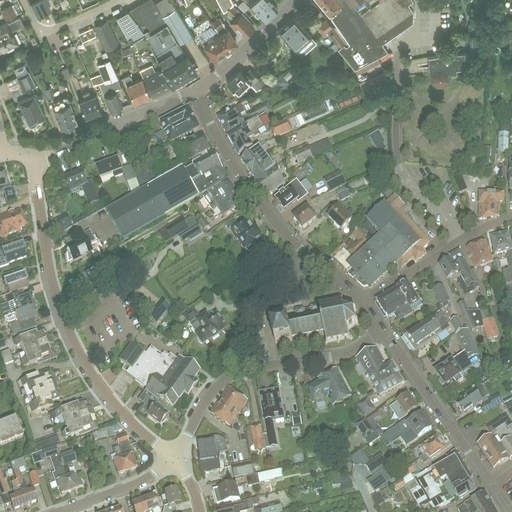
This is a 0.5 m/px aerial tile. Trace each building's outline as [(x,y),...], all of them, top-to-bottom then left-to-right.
[(42,0),(41,0),(31,5),(37,18),(49,12),(42,0)] [(161,67),(172,86),(196,71),(190,62),(179,44),(154,4),(152,0),(145,0),(127,11),(143,31),(161,67)] [(217,0),(223,11),(225,9),(234,19),(230,24),(236,30),(237,30),(243,36),(254,26),(242,13),(241,13),(237,9),(236,10),(231,4),(233,3),(231,0),(217,0)] [(249,7),(263,22),(270,15),(256,0),(249,7)] [(277,9),(269,0),(256,0),(270,15),(277,9)] [(330,16),(341,6),(336,0),(315,0),(329,17),(330,16)] [(330,16),(349,44),(362,35),(378,57),(387,52),(382,44),(412,23),(413,11),(408,4),(413,1),(412,0),(336,0),(341,6),(330,16)] [(503,10),(503,0),(495,0),(495,7),(503,10)] [(197,44),(171,2),(158,10),(179,44),(184,52),(197,44)] [(6,21),(16,15),(11,4),(0,10),(6,21)] [(128,40),(140,33),(143,31),(127,11),(116,17),(128,40)] [(278,30),(295,50),(298,50),(302,46),(302,44),(311,36),(294,16),(278,30)] [(0,53),(5,51),(4,50),(17,44),(11,31),(23,25),(19,17),(6,23),(0,25),(0,53)] [(219,35),(228,48),(236,43),(222,23),(219,18),(211,23),(220,35),(219,35)] [(339,47),(339,48),(344,44),(344,45),(345,44),(340,36),(333,27),(325,18),(321,22),(320,21),(315,26),(323,36),(328,31),(330,34),(329,35),(334,41),(339,47)] [(103,47),(105,50),(119,44),(108,20),(94,26),(103,47)] [(228,48),(219,35),(216,31),(210,24),(197,34),(202,41),(203,40),(206,44),(204,46),(213,59),(228,48)] [(511,32),(495,31),(494,31),(493,36),(495,37),(495,39),(511,41),(511,32)] [(354,70),(378,57),(362,35),(349,44),(346,47),(344,44),(338,49),(354,70)] [(83,53),(91,49),(87,42),(79,46),(83,53)] [(93,51),(85,54),(88,65),(97,63),(93,51)] [(446,80),(446,73),(456,73),(456,69),(465,69),(464,53),(448,54),(428,57),(429,74),(431,74),(432,81),(437,85),(442,85),(446,80)] [(98,63),(99,64),(105,82),(102,83),(103,86),(101,86),(110,111),(121,107),(122,107),(118,96),(121,95),(119,89),(120,88),(121,88),(117,76),(109,59),(104,61),(98,63)] [(161,67),(158,63),(141,72),(152,95),(170,86),(159,68),(161,67)] [(258,77),(251,69),(245,75),(240,70),(227,83),(238,94),(251,82),(253,83),(254,82),(260,87),(270,81),(262,73),(258,77)] [(45,115),(32,87),(36,86),(29,71),(16,77),(20,86),(18,86),(19,88),(11,92),(15,101),(17,100),(26,118),(24,119),(26,125),(27,126),(30,127),(33,128),(36,126),(37,125),(38,122),(38,120),(37,119),(45,115)] [(287,79),(292,75),(289,71),(284,76),(287,79)] [(133,83),(130,75),(123,78),(134,102),(150,95),(143,79),(133,83)] [(48,98),(54,96),(51,86),(44,89),(48,98)] [(87,117),(87,119),(93,116),(92,115),(101,111),(95,95),(91,96),(89,91),(82,93),(84,99),(79,101),(85,117),(87,117)] [(61,130),(77,124),(67,97),(53,102),(56,109),(54,110),(61,130)] [(292,131),(300,128),(299,127),(331,114),(326,102),(300,113),(287,119),(288,120),(271,128),(275,138),(292,131)] [(262,109),(264,114),(271,111),(268,105),(262,109)] [(246,113),(242,106),(236,109),(218,118),(227,135),(245,125),(240,116),(246,113)] [(171,143),(200,128),(189,107),(160,122),(171,143)] [(257,118),(264,114),(262,109),(254,112),(257,118)] [(270,133),(266,117),(261,119),(260,117),(245,126),(228,136),(238,155),(253,146),(249,139),(259,134),(260,136),(270,133)] [(509,133),(509,127),(509,122),(501,122),(500,133),(498,133),(497,152),(508,153),(509,133)] [(314,137),(321,134),(317,124),(296,132),(300,141),(313,136),(314,137)] [(202,156),(207,154),(205,151),(210,148),(203,135),(178,146),(185,159),(174,165),(177,170),(182,167),(188,164),(187,161),(200,154),(202,156)] [(382,136),(374,140),(381,154),(389,150),(382,136)] [(308,148),(294,154),(298,164),(313,158),(312,157),(322,153),(319,144),(308,148)] [(274,169),(275,168),(260,147),(241,160),(256,182),(274,169)] [(134,169),(144,166),(140,151),(130,153),(134,169)] [(228,178),(222,167),(213,153),(208,156),(207,154),(202,156),(203,158),(202,159),(200,157),(193,161),(191,164),(192,165),(184,169),(182,167),(177,170),(165,177),(153,183),(147,186),(165,217),(200,197),(199,196),(221,183),(220,182),(228,178)] [(122,169),(118,159),(96,167),(100,178),(112,173),(114,178),(123,175),(126,182),(127,182),(131,193),(141,189),(132,165),(122,169)] [(153,183),(165,177),(157,160),(145,167),(153,183)] [(498,173),(498,180),(506,180),(506,167),(504,167),(504,164),(499,164),(499,167),(498,167),(498,165),(493,165),(494,173),(498,173)] [(142,189),(147,186),(153,183),(145,167),(134,173),(142,189)] [(285,185),(274,169),(256,182),(267,197),(285,185)] [(0,192),(0,193),(3,192),(6,203),(17,199),(14,187),(10,187),(9,184),(8,185),(6,177),(7,176),(6,171),(4,171),(4,170),(0,171),(0,192)] [(330,192),(346,185),(339,171),(323,179),(330,192)] [(86,183),(82,172),(66,178),(71,193),(72,192),(73,193),(79,191),(79,190),(80,190),(79,188),(82,187),(88,206),(99,202),(92,180),(86,183)] [(217,209),(238,195),(229,181),(204,198),(212,210),(216,207),(217,209)] [(283,194),(276,200),(284,210),(297,200),(298,202),(307,194),(296,181),(282,192),(283,194)] [(124,241),(165,217),(147,186),(142,189),(106,209),(124,241)] [(340,202),(350,197),(347,191),(337,196),(340,202)] [(503,203),(503,194),(480,193),(478,220),(499,217),(500,202),(503,203)] [(238,195),(217,209),(224,218),(245,204),(238,195)] [(398,199),(394,195),(367,220),(364,228),(363,229),(361,228),(354,234),(359,241),(358,242),(348,251),(355,259),(347,267),(350,271),(348,273),(364,287),(368,285),(369,287),(397,262),(402,267),(413,257),(417,261),(426,254),(423,248),(430,242),(404,213),(400,209),(404,205),(402,204),(404,202),(399,197),(398,199)] [(335,210),(331,205),(322,214),(327,219),(328,218),(342,231),(353,220),(339,206),(335,210)] [(302,229),(317,219),(308,206),(293,217),(302,229)] [(0,237),(21,230),(20,227),(25,225),(20,209),(0,216),(0,237)] [(61,232),(73,225),(66,213),(55,220),(61,232)] [(203,231),(210,227),(204,218),(198,223),(203,231)] [(254,245),(255,244),(256,246),(264,241),(257,229),(255,230),(248,218),(238,225),(235,219),(225,225),(229,231),(229,230),(236,241),(238,240),(245,250),(246,250),(250,252),(255,249),(254,245)] [(172,240),(189,230),(182,219),(166,230),(172,240)] [(182,242),(201,230),(197,224),(178,236),(182,242)] [(95,241),(89,230),(82,234),(81,231),(69,237),(70,238),(64,240),(67,246),(65,247),(69,252),(66,254),(68,264),(91,251),(88,245),(95,241)] [(511,267),(511,247),(511,246),(508,233),(491,237),(495,255),(507,252),(510,261),(508,262),(509,268),(511,267)] [(22,244),(20,239),(1,245),(3,251),(0,251),(0,268),(8,266),(8,263),(26,257),(24,252),(26,252),(23,244),(22,244)] [(475,269),(493,262),(484,240),(466,247),(475,269)] [(468,289),(470,293),(475,290),(475,291),(479,288),(479,287),(464,260),(463,259),(465,259),(460,250),(449,256),(450,258),(462,278),(463,281),(468,289)] [(454,282),(462,278),(450,258),(439,265),(447,279),(451,277),(454,282)] [(495,265),(492,266),(493,271),(500,270),(499,260),(494,261),(495,265)] [(24,274),(22,269),(3,276),(5,281),(3,281),(6,289),(7,289),(9,294),(28,287),(26,282),(28,282),(25,274),(24,274)] [(463,281),(459,284),(463,291),(466,295),(470,293),(468,289),(463,281)] [(398,287),(413,313),(423,307),(418,299),(419,297),(419,295),(417,293),(414,294),(407,282),(398,287)] [(440,306),(450,302),(442,285),(433,289),(440,306)] [(399,322),(413,313),(398,287),(376,300),(387,318),(394,314),(399,322)] [(4,318),(36,306),(32,295),(20,299),(18,293),(6,298),(12,314),(4,317),(4,318)] [(343,306),(342,301),(343,300),(341,299),(340,301),(330,303),(330,301),(328,301),(328,302),(319,304),(317,304),(315,305),(311,306),(309,309),(305,310),(302,308),(296,310),(294,312),(295,317),(298,318),(298,319),(287,321),(288,322),(271,326),(275,343),(285,341),(285,343),(290,342),(289,340),(291,339),(291,340),(324,333),(325,338),(326,337),(326,341),(325,343),(327,344),(329,342),(337,340),(337,343),(339,343),(339,340),(348,338),(350,339),(352,338),(350,336),(348,330),(355,324),(358,325),(359,323),(356,322),(354,313),(356,311),(355,309),(353,311),(344,309),(343,306)] [(162,301),(151,315),(158,320),(169,307),(162,301)] [(480,322),(477,312),(468,312),(464,303),(458,306),(467,326),(469,329),(470,331),(476,328),(476,329),(484,327),(482,322),(480,322)] [(36,306),(4,318),(6,322),(8,324),(13,336),(36,327),(34,321),(37,320),(33,308),(36,307),(36,306)] [(483,310),(486,321),(492,319),(489,308),(483,310)] [(201,345),(203,345),(210,340),(211,341),(220,335),(218,333),(226,328),(217,316),(210,321),(206,316),(200,320),(198,318),(199,317),(194,310),(184,318),(188,324),(189,324),(198,336),(197,337),(197,338),(197,340),(197,341),(198,342),(199,344),(200,345),(201,345)] [(482,322),(486,321),(483,310),(477,312),(480,322),(482,322)] [(445,320),(446,319),(442,313),(407,336),(415,348),(417,347),(419,350),(451,328),(445,320)] [(458,317),(450,321),(452,326),(456,334),(464,331),(458,317)] [(494,318),(492,319),(486,321),(482,322),(484,327),(488,340),(499,337),(494,318)] [(31,334),(14,340),(16,346),(21,345),(26,359),(21,361),(23,367),(41,361),(42,362),(52,358),(51,354),(53,353),(50,345),(53,344),(51,339),(48,340),(45,332),(43,333),(41,329),(31,333),(31,334)] [(470,331),(469,329),(464,331),(456,334),(455,335),(463,353),(436,372),(441,379),(439,380),(443,385),(444,384),(445,385),(454,380),(457,384),(463,380),(460,375),(461,375),(456,367),(466,360),(467,361),(480,355),(480,354),(470,331)] [(199,371),(179,356),(177,359),(170,354),(166,359),(151,347),(146,354),(132,343),(120,360),(130,367),(126,373),(146,388),(138,399),(144,404),(141,408),(147,413),(146,413),(160,423),(162,424),(165,420),(163,419),(168,413),(160,408),(161,406),(156,402),(155,403),(154,402),(157,398),(159,400),(160,397),(172,407),(183,392),(188,395),(198,382),(193,379),(199,371)] [(387,366),(377,347),(356,358),(366,377),(368,376),(379,396),(403,384),(393,363),(387,366)] [(0,353),(4,365),(13,362),(9,350),(0,353)] [(352,396),(337,368),(318,378),(319,380),(305,388),(313,404),(315,403),(316,404),(327,402),(326,397),(328,396),(334,406),(352,396)] [(51,401),(59,398),(51,376),(49,376),(48,371),(17,382),(19,388),(23,386),(23,387),(26,386),(29,395),(32,394),(35,403),(30,405),(33,413),(35,417),(39,415),(38,411),(40,411),(41,414),(46,413),(44,409),(53,406),(51,401)] [(226,408),(237,416),(247,401),(229,388),(223,397),(230,401),(229,402),(230,404),(226,408)] [(486,393),(482,388),(476,392),(475,390),(456,403),(464,415),(483,402),(480,398),(486,393)] [(279,390),(260,393),(264,417),(265,421),(264,421),(266,434),(275,433),(273,422),(272,415),(283,414),(279,390)] [(398,403),(391,408),(394,413),(399,420),(406,416),(417,408),(408,395),(397,402),(398,403)] [(483,413),(493,408),(504,402),(500,395),(489,401),(490,402),(480,407),(483,413)] [(229,427),(237,416),(226,408),(230,404),(229,402),(230,401),(223,397),(211,414),(229,427)] [(367,399),(357,406),(358,406),(365,418),(375,411),(367,399)] [(73,405),(55,412),(57,418),(62,416),(65,423),(68,431),(63,433),(65,439),(83,433),(83,434),(94,430),(92,426),(94,425),(91,417),(94,416),(92,410),(90,411),(87,403),(84,404),(82,400),(72,404),(73,405)] [(366,418),(369,424),(381,416),(377,411),(366,418)] [(400,424),(380,438),(386,446),(400,437),(402,439),(427,422),(428,422),(430,421),(429,420),(424,412),(412,421),(403,427),(400,424)] [(300,415),(293,416),(295,426),(302,425),(300,415)] [(510,461),(511,459),(511,424),(506,416),(487,429),(492,435),(478,444),(494,469),(509,460),(510,461)] [(0,423),(0,445),(23,436),(15,417),(0,423)] [(376,440),(379,438),(369,424),(366,418),(365,417),(354,425),(357,428),(358,427),(362,433),(361,434),(365,440),(372,435),(376,440)] [(427,422),(402,439),(407,446),(432,428),(428,422),(427,422)] [(114,436),(112,431),(112,430),(113,429),(111,426),(111,427),(98,430),(99,432),(92,434),(94,441),(101,440),(114,436)] [(257,451),(261,454),(263,450),(265,449),(261,426),(250,428),(255,452),(257,451)] [(118,446),(128,442),(125,434),(115,438),(118,446)] [(54,446),(55,446),(60,444),(56,435),(50,437),(54,446)] [(442,444),(443,442),(439,436),(438,438),(437,437),(421,448),(426,454),(420,458),(424,464),(446,449),(442,444)] [(50,437),(44,440),(48,449),(54,446),(50,437)] [(211,442),(198,444),(200,456),(202,471),(218,469),(216,453),(218,453),(227,452),(224,440),(218,437),(211,438),(211,442)] [(42,451),(48,449),(44,440),(38,442),(42,451)] [(41,451),(42,451),(38,442),(32,444),(35,453),(41,451)] [(133,455),(128,442),(118,446),(119,447),(128,471),(137,468),(135,463),(138,462),(136,454),(133,455)] [(59,456),(58,455),(55,446),(54,446),(48,449),(42,451),(41,451),(45,461),(59,456)] [(118,474),(127,471),(119,447),(113,449),(117,459),(113,460),(118,474)] [(59,456),(71,491),(80,488),(79,487),(82,486),(80,479),(77,480),(75,474),(71,475),(67,464),(76,461),(72,450),(58,455),(59,456)] [(388,465),(381,455),(374,460),(372,458),(363,464),(372,476),(388,465)] [(59,456),(50,459),(54,472),(51,473),(57,488),(59,487),(62,495),(71,491),(59,456)] [(418,488),(410,492),(415,501),(431,495),(441,496),(469,480),(456,458),(449,461),(439,467),(438,465),(413,479),(418,488)] [(16,481),(25,505),(37,501),(33,490),(28,492),(24,482),(23,482),(19,471),(15,461),(10,463),(16,481)] [(234,478),(253,474),(251,461),(231,465),(234,478)] [(404,479),(411,475),(411,474),(415,471),(410,465),(400,472),(404,478),(404,479)] [(233,479),(231,468),(230,468),(224,469),(226,475),(220,476),(221,482),(233,480),(233,479)] [(270,472),(246,477),(248,487),(259,484),(259,483),(282,478),(280,469),(270,472)] [(32,487),(40,484),(36,472),(28,475),(32,487)] [(336,486),(350,482),(348,475),(334,478),(336,486)] [(431,495),(415,501),(421,510),(430,505),(433,511),(446,508),(445,502),(457,495),(459,500),(475,491),(469,480),(441,496),(431,495)] [(15,496),(9,498),(13,510),(25,505),(16,481),(12,482),(14,489),(12,489),(15,496)] [(217,505),(239,499),(235,485),(213,490),(217,505)] [(176,511),(176,510),(175,504),(179,503),(175,489),(164,492),(168,505),(164,506),(162,511),(176,511)] [(484,493),(458,508),(459,511),(496,511),(485,493),(484,493)] [(152,511),(159,508),(154,495),(142,499),(147,511),(152,511)] [(147,511),(142,499),(130,503),(133,511),(147,511)] [(218,511),(243,511),(249,511),(248,507),(259,505),(257,499),(246,501),(247,505),(218,510),(218,511)] [(261,511),(281,511),(280,503),(260,508),(261,511)]
